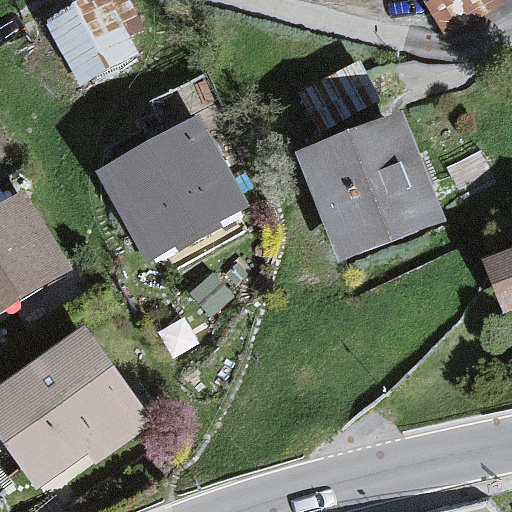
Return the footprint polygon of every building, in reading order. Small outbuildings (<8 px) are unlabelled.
[(127,0),(99,0),(46,25),(79,94),(155,58),(127,0)] [(494,0),(417,0),(443,43),(500,9),(494,0)] [(310,119),(388,89),(373,52),(295,82),(310,119)] [(401,124),(296,164),(336,270),(442,230),(401,124)] [(194,128),(97,182),(146,269),(243,215),(194,128)] [(23,202),(0,216),(0,320),(70,277),(23,202)] [(511,256),(482,268),(503,322),(511,318),(511,256)] [(87,337),(0,399),(0,440),(45,503),(151,427),(87,337)] [(404,511),(504,511),(497,486),(404,511)]
